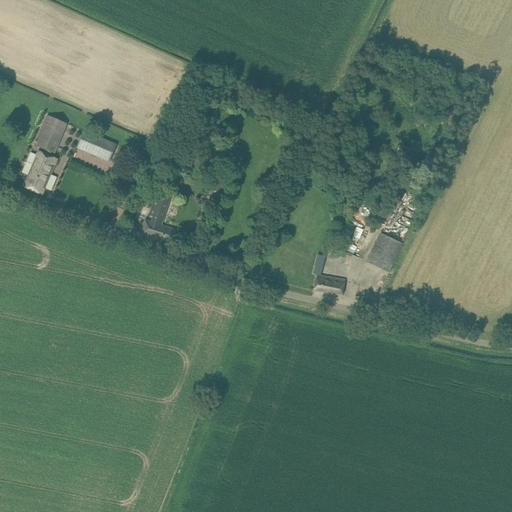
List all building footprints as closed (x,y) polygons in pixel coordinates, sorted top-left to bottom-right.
[(33,146),(55,154),(67,124),(45,115),(33,146)] [(76,148),(110,162),(116,144),(106,139),(108,134),(102,132),(100,137),(84,130),(76,148)] [(38,153),(24,187),(42,194),(56,161),(38,153)] [(206,188),(221,193),(226,180),(211,174),(206,188)] [(141,234),(174,244),(178,232),(159,226),(169,196),(157,192),(150,215),(155,217),(152,226),(144,224),(141,234)] [(353,232),(344,228),(339,238),(348,242),(353,232)] [(402,244),(380,233),(367,262),(388,272),(402,244)] [(326,257),(318,254),(313,273),(321,275),(326,257)] [(345,279),(317,274),(314,291),(342,296),(345,279)]
